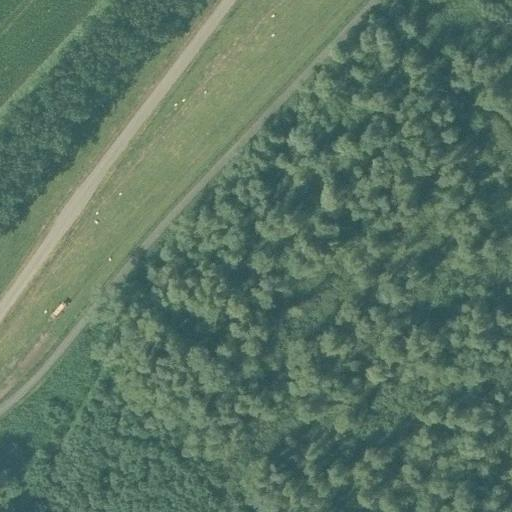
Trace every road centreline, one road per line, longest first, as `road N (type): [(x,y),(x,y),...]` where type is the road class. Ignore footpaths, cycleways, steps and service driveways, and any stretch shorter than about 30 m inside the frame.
road 1 (unclassified): [(0,309),(227,0)]
road 2 (unclassified): [(0,188),(169,0)]
